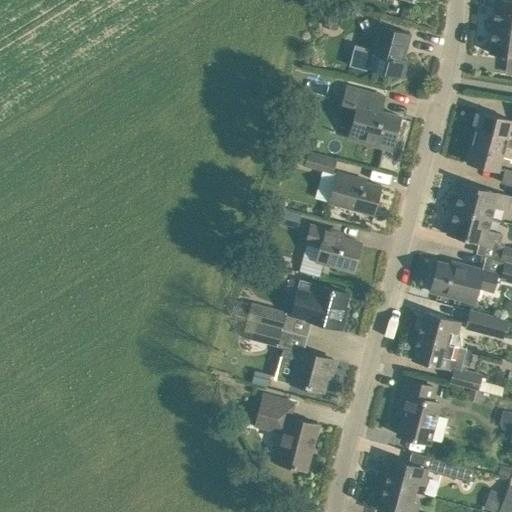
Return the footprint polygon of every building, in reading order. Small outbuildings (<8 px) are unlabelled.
[(511,0),(495,0),(492,26),(511,28),(511,0)] [(377,25),(371,48),(355,44),(349,65),(366,69),(367,68),(402,77),(407,60),(403,59),(410,34),(377,25)] [(511,28),(492,26),(489,52),(511,55),(511,28)] [(349,138),(391,149),(400,116),(381,111),(385,96),(346,85),(338,118),(353,122),(349,138)] [(511,119),(480,111),(473,137),(511,146),(511,134),(509,133),(511,120),(511,119)] [(511,146),(473,137),(467,162),(499,170),(502,157),(511,159),(511,146)] [(333,172),(336,158),(308,150),(304,164),(333,172)] [(501,182),(511,184),(511,171),(505,169),(501,182)] [(329,202),(354,209),(374,214),(382,186),(357,179),(357,177),(338,172),(337,171),(329,202)] [(461,182),(454,208),(490,218),(494,206),(507,210),(511,195),(461,182)] [(277,208),(274,221),(297,227),(300,214),(277,208)] [(490,218),(454,208),(447,234),(497,247),(501,233),(487,229),(490,218)] [(337,235),(338,232),(310,225),(306,241),(321,245),(317,259),(353,269),(361,242),(337,235)] [(511,247),(504,245),(500,260),(505,261),(511,262),(511,247)] [(430,291),(474,302),(479,287),(493,291),(498,273),(485,270),(466,265),(465,268),(438,261),(430,291)] [(511,262),(505,261),(500,280),(511,282),(511,262)] [(349,293),(302,280),(292,315),(340,327),(349,293)] [(251,303),(247,319),(281,329),(286,312),(251,303)] [(509,321),(469,310),(465,328),(504,338),(509,321)] [(424,311),(418,335),(463,347),(461,333),(457,332),(460,321),(424,311)] [(281,329),(247,319),(242,338),(276,348),(281,329)] [(467,348),(463,347),(418,335),(412,358),(454,369),(460,371),(467,348)] [(299,351),(285,348),(277,377),(323,390),(331,359),(299,350),(299,351)] [(454,369),(450,382),(468,387),(479,390),(482,377),(460,371),(454,369)] [(255,372),(252,382),(267,386),(270,376),(255,372)] [(405,407),(398,434),(431,443),(432,439),(441,441),(448,418),(438,415),(441,403),(431,400),(434,387),(407,379),(400,406),(405,407)] [(479,390),(468,387),(465,399),(475,402),(479,390)] [(291,417),(295,402),(275,397),(264,394),(255,425),(283,432),(275,461),(287,463),(306,469),(318,424),(291,417)] [(431,471),(444,474),(456,478),(456,477),(470,481),(474,468),(460,464),(435,457),(431,471)] [(383,471),(380,482),(414,492),(418,478),(425,480),(428,468),(391,458),(387,473),(383,471)] [(500,465),(497,473),(509,476),(511,468),(500,465)] [(511,511),(511,476),(499,509),(503,511),(511,511)] [(414,492),(380,482),(377,493),(381,494),(377,509),(388,511),(419,511),(416,511),(417,507),(410,505),(414,492)] [(485,506),(498,511),(499,509),(505,492),(491,487),(485,506)]
